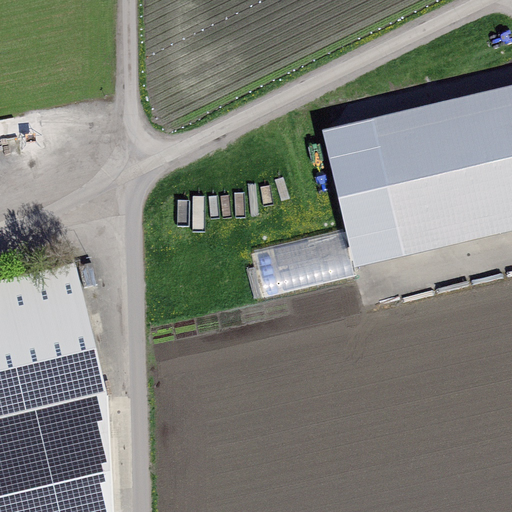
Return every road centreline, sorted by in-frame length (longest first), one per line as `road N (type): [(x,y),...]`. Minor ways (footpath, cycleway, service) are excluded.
road 1 (track): [(486,0),(131,175)]
road 2 (track): [(133,511),(131,175)]
road 3 (track): [(131,175),(130,0)]
road 4 (track): [(131,175),(0,236)]
